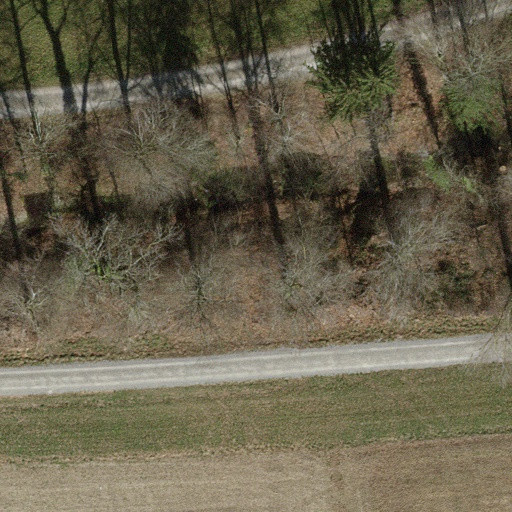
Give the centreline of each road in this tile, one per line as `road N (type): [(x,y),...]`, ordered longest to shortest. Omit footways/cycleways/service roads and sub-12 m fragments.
road 1 (track): [(511,341),(75,383),(0,381)]
road 2 (track): [(480,0),(233,85),(0,93)]
